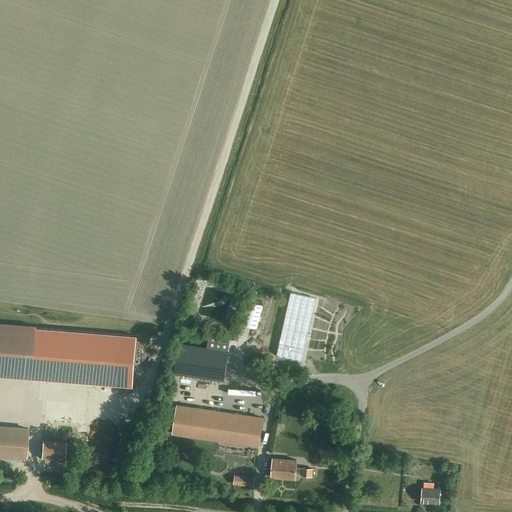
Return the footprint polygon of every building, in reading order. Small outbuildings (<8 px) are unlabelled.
[(184,321),(231,337),(246,289),(199,274),(184,321)] [(275,356),(300,362),(315,300),(290,294),(275,356)] [(248,301),(241,324),(256,329),(263,306),(248,301)] [(34,328),(35,326),(0,323),(0,376),(31,379),(34,328)] [(34,328),(31,379),(133,386),(137,336),(34,328)] [(179,344),(175,374),(224,381),(229,351),(179,344)] [(262,418),(178,405),(174,433),(258,445),(262,418)] [(26,429),(0,426),(0,455),(25,457),(26,429)] [(66,442),(42,440),(41,459),(64,461),(66,442)] [(272,458),(271,477),(295,479),(295,473),(301,473),(301,475),(311,476),(312,468),(295,467),(296,460),(272,458)] [(234,478),(233,486),(252,487),(253,479),(234,478)] [(437,489),(434,489),(434,483),(424,483),(423,488),(422,488),(421,502),(440,504),(441,486),(437,486),(437,489)]
